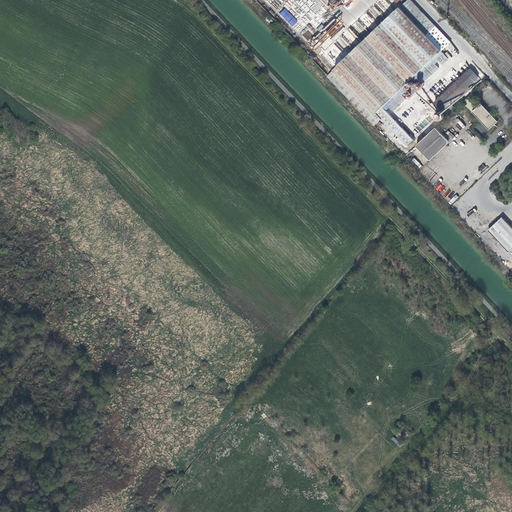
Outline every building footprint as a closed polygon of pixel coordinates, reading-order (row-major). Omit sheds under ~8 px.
[(403,95),(406,92),(408,94),(421,82),(419,80),(423,76),(426,81),(439,68),(435,64),(439,61),(442,65),(449,58),(442,51),(451,42),(411,0),(407,0),(327,76),(374,125),(381,118),(407,146),(414,139),(386,111),(383,107),(386,104),(390,107),(393,111),(406,99),(403,95)] [(285,8),(279,13),(292,26),(297,21),(285,8)] [(479,77),(471,68),(435,102),(443,110),(479,77)] [(463,102),(473,112),(476,108),(467,98),(463,102)] [(498,121),(482,103),(476,108),(473,112),(489,130),(498,121)] [(449,140),(436,127),(417,145),(430,160),(449,143),(449,140)] [(436,188),(440,192),(444,188),(440,184),(436,188)] [(511,249),(511,226),(503,217),(488,230),(509,252),(511,249)]
